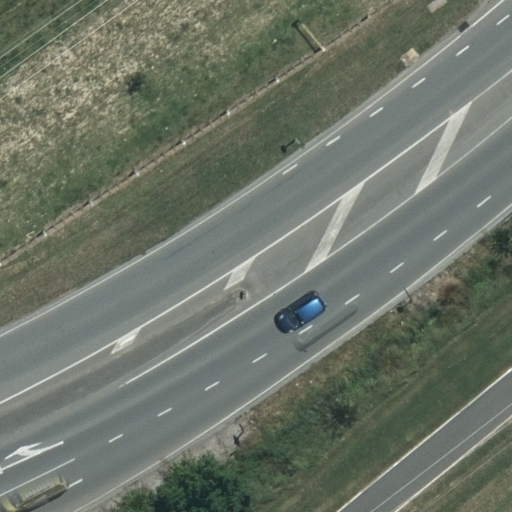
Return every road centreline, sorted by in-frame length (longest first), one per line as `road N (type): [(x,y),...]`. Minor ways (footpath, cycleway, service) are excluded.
road 1 (secondary): [(349,218),(285,330),(168,407),(0,491)]
road 2 (secondary): [(0,367),(134,299),(349,218)]
road 3 (secondary): [(511,93),(349,218)]
